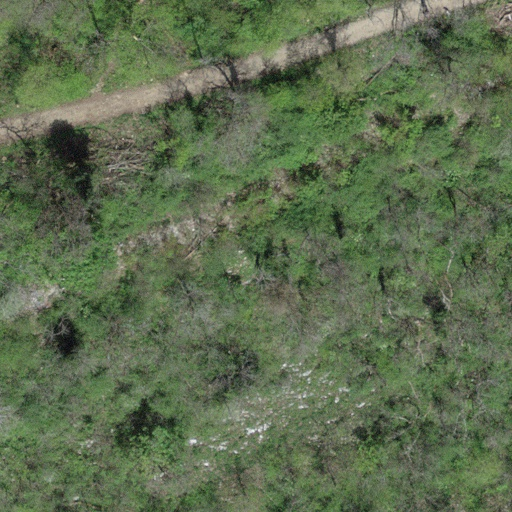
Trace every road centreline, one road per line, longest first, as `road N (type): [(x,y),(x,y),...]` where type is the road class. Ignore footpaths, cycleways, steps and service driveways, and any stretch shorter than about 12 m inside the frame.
road 1 (track): [(459,0),(137,103)]
road 2 (track): [(137,103),(0,134)]
